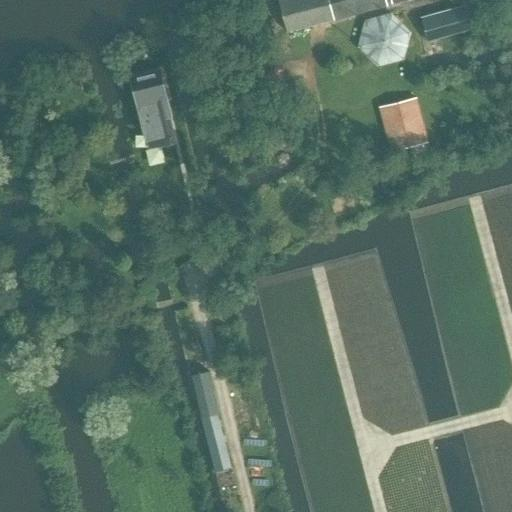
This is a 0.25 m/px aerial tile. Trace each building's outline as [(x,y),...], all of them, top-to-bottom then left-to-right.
[(278,0),(288,31),(405,0),(278,0)] [(420,17),(427,41),(473,29),(466,5),(420,17)] [(356,47),(376,67),(403,60),(410,33),(390,13),(363,20),(356,47)] [(160,71),(131,79),(137,102),(140,101),(151,147),(174,141),(163,95),(166,95),(160,71)] [(380,107),(391,151),(427,142),(416,97),(380,107)] [(190,375),(200,417),(217,413),(207,371),(190,375)]
